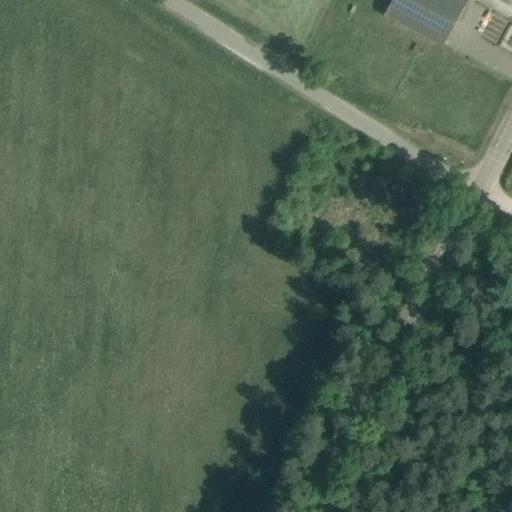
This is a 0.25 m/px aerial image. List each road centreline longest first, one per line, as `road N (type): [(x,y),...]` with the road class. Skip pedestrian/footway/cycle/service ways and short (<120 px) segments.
road 1 (unclassified): [(476,194),(170,0)]
road 2 (unclassified): [(314,511),(476,194)]
